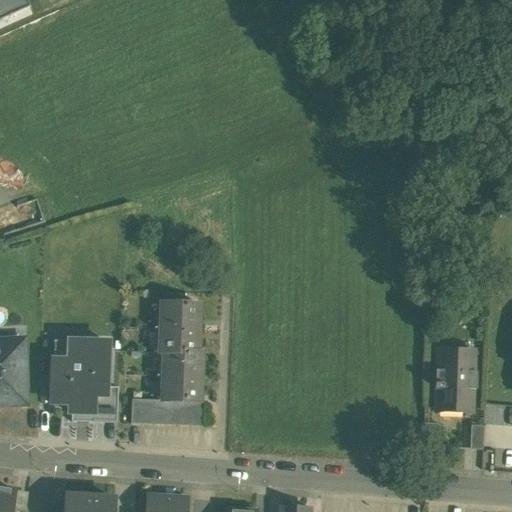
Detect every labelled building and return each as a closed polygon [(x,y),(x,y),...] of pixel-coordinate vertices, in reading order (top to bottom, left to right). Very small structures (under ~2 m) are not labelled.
[(0,0),(0,23),(30,10),(25,0),(0,0)] [(0,162),(0,181),(22,188),(28,171),(0,162)] [(199,307),(161,305),(160,330),(198,332),(199,307)] [(198,332),(160,330),(159,355),(163,355),(167,355),(167,354),(197,355),(198,332)] [(109,344),(68,342),(67,361),(52,360),(51,406),(69,406),(68,425),(116,426),(117,389),(108,389),(109,344)] [(0,343),(0,405),(25,405),(22,343),(0,343)] [(473,353),(438,351),(436,386),(436,390),(435,413),(471,414),(473,353)] [(197,355),(167,354),(167,355),(163,355),(162,378),(200,380),(201,356),(197,355)] [(200,380),(162,378),(161,403),(167,403),(179,404),(191,404),(199,404),(200,380)] [(143,402),(131,402),(130,426),(142,426),(143,402)] [(155,403),(143,402),(142,426),(154,427),(155,403)] [(161,403),(155,403),(154,427),(166,427),(167,403),(161,403)] [(179,404),(167,403),(166,427),(178,428),(179,404)] [(191,404),(179,404),(178,428),(190,428),(191,404)] [(199,404),(191,404),(190,428),(202,428),(203,405),(199,404)] [(440,426),(423,425),(422,450),(439,450),(440,426)] [(483,428),(470,427),(469,451),(482,452),(483,428)] [(0,511),(10,511),(13,493),(0,490),(0,511)] [(112,511),(113,501),(65,496),(63,511),(112,511)] [(185,511),(186,501),(147,498),(145,511),(185,511)]
